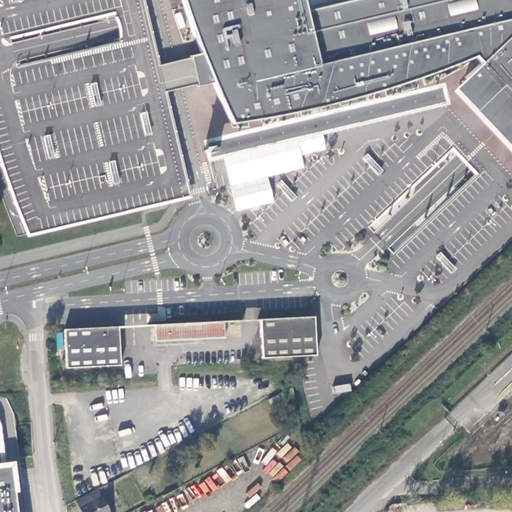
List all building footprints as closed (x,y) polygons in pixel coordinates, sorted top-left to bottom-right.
[(0,0),(0,159),(11,193),(29,239),(182,202),(193,199),(168,93),(197,86),(194,75),(194,73),(190,58),(161,65),(145,0),(0,0)] [(511,0),(182,0),(185,9),(173,12),(185,45),(196,42),(199,48),(202,55),(190,58),(194,73),(194,75),(197,86),(213,83),(214,86),(217,92),(219,98),(228,117),(232,125),(233,129),(250,128),(249,123),(255,122),(262,121),(264,127),(335,111),(334,105),(340,104),(380,93),(383,92),(416,80),(419,79),(423,78),(436,73),(445,70),(465,62),(475,58),(477,60),(479,62),(481,64),(465,79),(451,92),(493,136),(511,156),(511,0)] [(448,105),(446,96),(205,154),(207,163),(441,107),(446,106),(448,105)] [(314,317),(261,320),(264,359),(297,357),(316,356),(315,322),(314,317)] [(149,328),(157,328),(157,334),(158,343),(227,339),(226,323),(231,323),(231,324),(244,323),(244,321),(149,327),(149,328)] [(120,330),(121,330),(121,328),(66,331),(68,370),(122,367),(120,330)] [(337,393),(351,390),(350,383),(335,386),(337,393)] [(296,399),(294,388),(269,401),(273,411),(296,399)] [(509,410),(504,404),(491,416),(497,422),(509,410)] [(511,424),(487,448),(495,456),(511,440),(511,424)] [(0,511),(15,511),(9,463),(3,464),(0,464),(0,511)] [(189,503),(200,496),(196,489),(192,481),(162,496),(172,511),(189,503)] [(76,501),(82,511),(109,511),(96,489),(76,501)]
